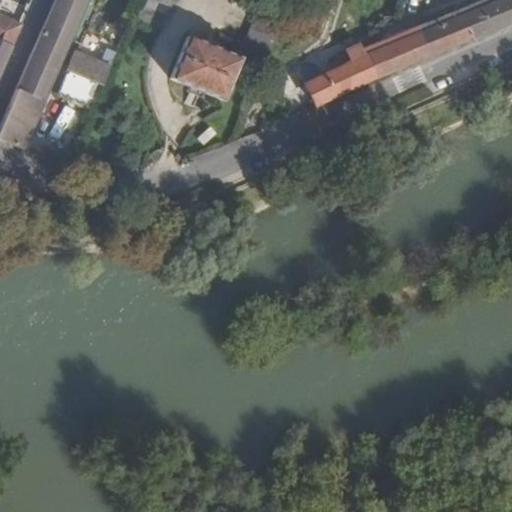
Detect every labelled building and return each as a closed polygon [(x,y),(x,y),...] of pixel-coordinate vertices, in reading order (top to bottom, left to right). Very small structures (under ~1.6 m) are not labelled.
[(56,0),(0,129),(0,139),(22,149),(87,0),(56,0)] [(160,32),(174,0),(147,0),(138,22),(160,32)] [(511,0),(481,0),(389,37),(397,59),(511,12),(511,0)] [(268,64),(288,16),(264,6),(243,54),(268,64)] [(0,72),(21,27),(0,17),(0,72)] [(397,59),(389,37),(366,46),(355,51),(366,73),(397,59)] [(221,102),(240,60),(189,38),(170,81),(221,102)] [(366,73),(355,51),(294,81),(304,103),(366,73)] [(94,110),(113,68),(80,55),(62,96),(94,110)]
